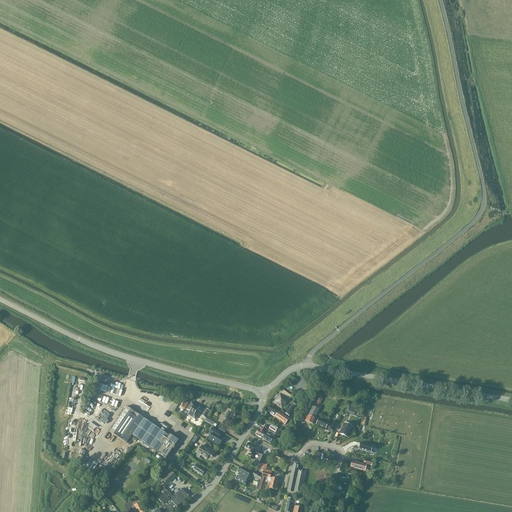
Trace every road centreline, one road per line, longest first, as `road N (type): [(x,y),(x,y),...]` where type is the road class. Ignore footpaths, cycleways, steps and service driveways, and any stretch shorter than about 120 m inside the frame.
road 1 (unclassified): [(304,364),(481,209),(440,0)]
road 2 (tertiary): [(265,392),(106,350),(0,299)]
road 3 (tertiary): [(511,401),(304,364)]
